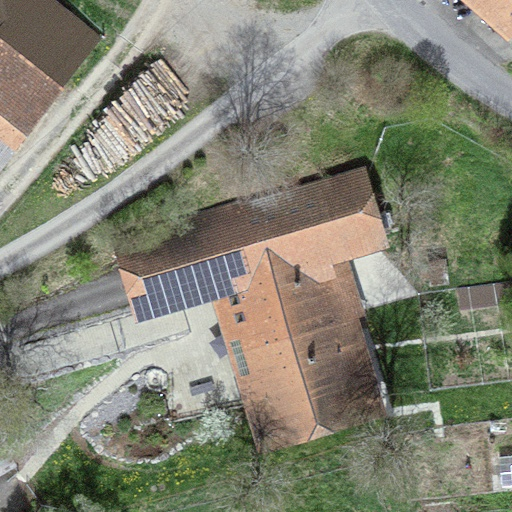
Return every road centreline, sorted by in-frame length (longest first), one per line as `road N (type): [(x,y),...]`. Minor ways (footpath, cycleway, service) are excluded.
road 1 (track): [(0,201),(159,0)]
road 2 (unclassified): [(391,0),(511,98)]
